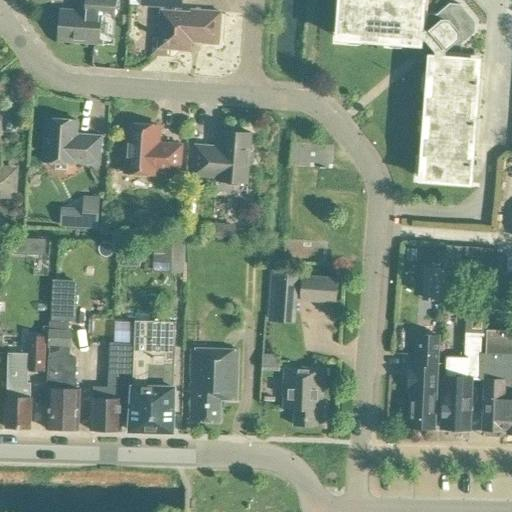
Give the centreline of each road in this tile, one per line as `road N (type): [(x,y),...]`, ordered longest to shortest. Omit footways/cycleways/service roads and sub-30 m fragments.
road 1 (residential): [(357,509),(382,207),(369,173),(322,108),(294,95),(250,92)]
road 2 (secondary): [(315,508),(296,468),(270,455),(0,448)]
road 3 (residential): [(250,92),(50,79),(0,26)]
road 4 (secondary): [(357,509),(493,511)]
